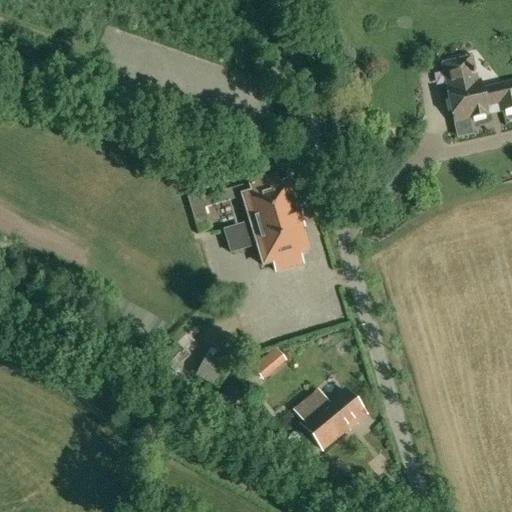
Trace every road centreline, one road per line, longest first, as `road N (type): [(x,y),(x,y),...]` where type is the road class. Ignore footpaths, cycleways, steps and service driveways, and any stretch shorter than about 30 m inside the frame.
road 1 (unclassified): [(405,450),(274,0)]
road 2 (unclassified): [(325,499),(0,317)]
